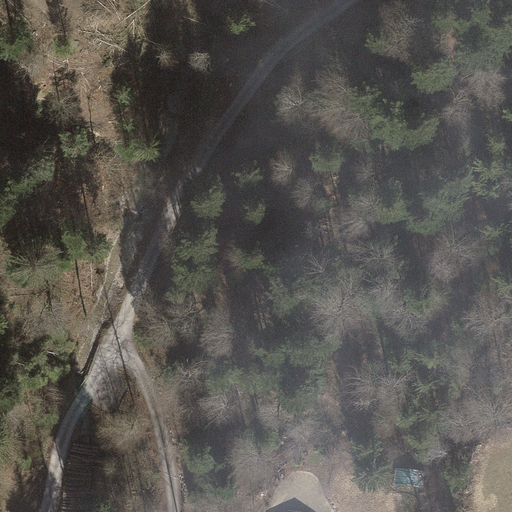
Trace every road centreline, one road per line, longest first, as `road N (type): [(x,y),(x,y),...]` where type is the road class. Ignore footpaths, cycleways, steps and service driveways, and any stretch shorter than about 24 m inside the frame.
road 1 (unclassified): [(48,511),(68,426),(105,364),(188,180),(263,66),(348,0)]
road 2 (track): [(119,332),(151,399),(174,511)]
